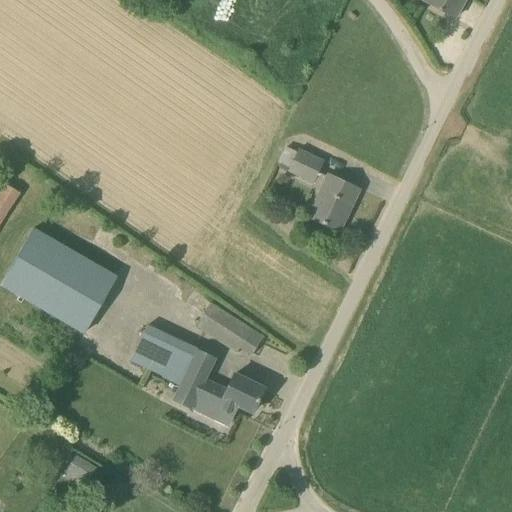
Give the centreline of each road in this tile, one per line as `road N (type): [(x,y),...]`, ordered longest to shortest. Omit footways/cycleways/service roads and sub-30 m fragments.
road 1 (unclassified): [(279,454),(445,108)]
road 2 (unclassified): [(379,0),(445,108)]
road 3 (unclassified): [(445,108),(502,0)]
